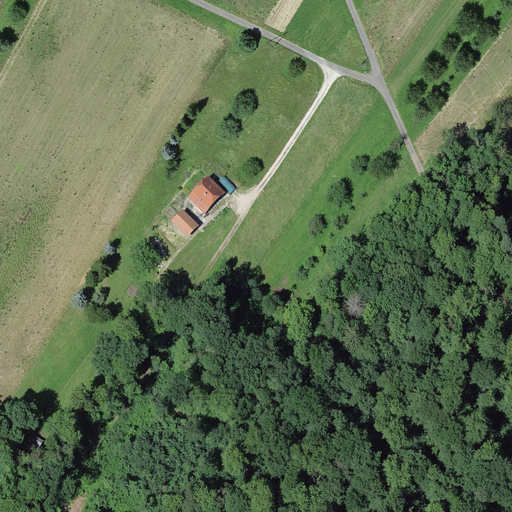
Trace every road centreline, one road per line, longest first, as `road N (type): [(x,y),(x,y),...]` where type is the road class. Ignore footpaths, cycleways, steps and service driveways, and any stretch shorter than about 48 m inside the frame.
road 1 (track): [(348,0),(439,203),(511,178)]
road 2 (track): [(450,205),(473,284),(499,442),(511,466)]
road 3 (track): [(195,0),(337,69),(379,79)]
road 4 (track): [(337,69),(248,206)]
